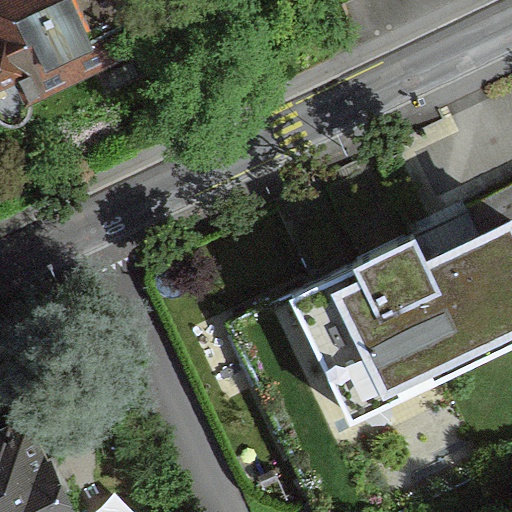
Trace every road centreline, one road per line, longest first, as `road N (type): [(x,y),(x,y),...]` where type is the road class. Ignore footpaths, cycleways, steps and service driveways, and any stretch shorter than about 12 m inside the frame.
road 1 (residential): [(511,24),(93,220)]
road 2 (residential): [(93,220),(223,511)]
